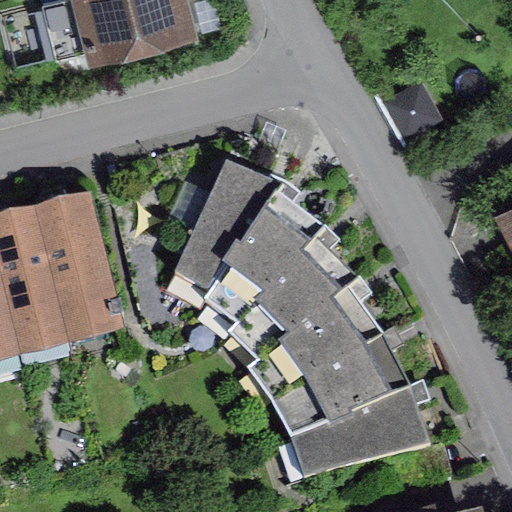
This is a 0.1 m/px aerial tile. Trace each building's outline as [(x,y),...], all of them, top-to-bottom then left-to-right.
[(84,0),(93,35),(135,24),(138,36),(184,24),(178,0),(84,0)] [(205,305),(283,186),(226,163),(167,291),(201,312),(205,305)] [(283,186),(205,305),(237,328),(323,232),(294,203),(294,195),(283,186)] [(40,214),(36,216),(71,356),(121,343),(85,203),(68,207),(66,202),(39,209),(40,214)] [(0,277),(23,368),(71,356),(36,216),(19,220),(18,214),(0,218),(0,277)] [(333,242),(323,232),(237,328),(229,337),(257,364),(357,281),(333,255),(333,242)] [(0,373),(23,368),(0,277),(0,373)] [(363,293),(357,281),(257,364),(248,373),(272,406),(383,337),(362,306),(363,293)] [(411,390),(383,337),(272,406),(291,441),(411,390)] [(430,446),(411,390),(291,441),(304,480),(430,446)]
